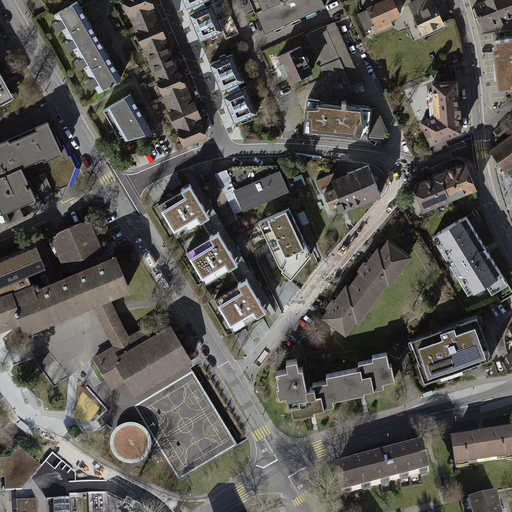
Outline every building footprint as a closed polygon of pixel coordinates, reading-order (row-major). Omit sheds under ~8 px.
[(127,0),(186,143),(205,136),(149,0),(127,0)] [(209,0),(181,0),(186,11),(210,1),(209,0)] [(246,0),(262,36),(325,9),(321,0),(246,0)] [(393,0),(366,11),(375,31),(401,20),(393,0)] [(431,0),(420,0),(409,5),(423,38),(445,29),(431,0)] [(511,0),(494,0),(472,9),(482,33),(511,20),(511,0)] [(78,4),(53,18),(57,25),(52,27),(57,36),(62,33),(68,43),(63,46),(68,54),(72,52),(78,62),(73,65),(78,73),(83,70),(89,81),(85,84),(90,93),(94,90),(98,96),(123,81),(78,4)] [(212,7),(189,17),(200,43),(223,33),(212,7)] [(356,93),(364,89),(364,83),(351,56),(351,55),(335,22),(313,32),(322,32),(323,59),(327,66),(323,68),(328,77),(342,76),(343,93),(356,93)] [(493,49),(499,95),(511,92),(511,40),(497,44),(498,48),(493,49)] [(313,77),(302,50),(281,58),(292,85),(313,77)] [(233,57),(210,67),(220,93),(244,83),(233,57)] [(0,108),(11,103),(0,84),(0,82),(0,108)] [(455,82),(428,85),(434,123),(418,127),(428,151),(463,140),(455,82)] [(247,89),(223,99),(234,125),(257,115),(247,89)] [(132,96),(102,112),(119,142),(123,140),(125,144),(154,136),(132,96)] [(320,102),(307,100),(303,134),(368,141),(368,139),(388,141),(389,135),(378,111),(319,105),(320,102)] [(49,124),(0,146),(0,211),(2,216),(38,200),(43,209),(66,199),(76,169),(71,157),(68,159),(63,147),(60,148),(49,124)] [(499,139),(508,133),(503,126),(494,133),(499,139)] [(511,135),(490,153),(505,170),(511,164),(511,135)] [(465,165),(412,188),(423,215),(476,192),(465,165)] [(382,198),(369,166),(334,181),(333,178),(332,176),(316,183),(329,215),(337,212),(338,214),(342,213),(343,215),(382,198)] [(233,168),(216,176),(236,219),(290,194),(279,169),(233,168)] [(303,176),(294,180),(298,191),(307,187),(303,176)] [(156,206),(175,238),(209,218),(190,186),(156,206)] [(290,212),(257,229),(285,284),(310,257),(290,212)] [(467,217),(432,238),(469,299),(486,289),(492,298),(509,287),(490,255),(488,252),(486,249),(474,229),(467,217)] [(175,238),(184,254),(218,234),(209,218),(175,238)] [(0,326),(20,319),(25,330),(93,301),(107,295),(128,286),(116,257),(100,264),(98,258),(103,256),(89,222),(54,237),(59,248),(56,249),(64,268),(67,267),(68,270),(73,268),(75,274),(40,289),(38,285),(34,286),(29,274),(32,273),(23,251),(0,260),(1,264),(0,264),(0,326)] [(184,254),(204,286),(238,266),(218,234),(184,254)] [(412,259),(388,241),(381,251),(378,249),(366,265),(364,263),(357,272),(360,275),(349,289),(346,287),(335,302),(333,301),(326,310),(328,312),(322,320),(346,338),(356,325),(358,326),(388,286),(390,288),(412,259)] [(204,286),(213,301),(247,281),(238,266),(204,286)] [(141,270),(130,271),(131,283),(142,282),(141,270)] [(266,314),(247,281),(213,301),(233,334),(266,314)] [(116,346),(128,338),(120,323),(113,309),(107,295),(93,301),(104,324),(116,346)] [(480,315),(404,342),(421,390),(498,363),(480,315)] [(112,386),(126,378),(134,392),(155,380),(156,381),(187,362),(186,361),(190,358),(188,354),(189,353),(175,330),(174,331),(171,326),(167,329),(166,327),(154,334),(155,335),(152,338),(146,328),(128,338),(116,346),(95,358),(96,361),(94,362),(105,379),(107,378),(108,380),(112,386)] [(298,361),(287,363),(289,371),(278,373),(280,387),(278,388),(280,398),(287,397),(289,408),(293,407),(295,417),(317,413),(316,411),(325,409),(325,407),(335,405),(334,398),(364,393),(364,390),(385,386),(385,381),(396,379),(393,365),(390,365),(388,355),(374,357),(375,360),(360,363),(361,368),(326,375),(327,380),(313,383),(313,387),(308,388),(305,368),(299,369),(298,361)] [(507,455),(511,454),(511,431),(503,432),(504,435),(496,436),(496,433),(481,437),(480,436),(471,437),(471,440),(464,441),(463,438),(452,440),(455,462),(467,461),(467,464),(507,458),(507,455)] [(390,482),(429,472),(422,445),(383,455),(390,482)] [(41,467),(19,448),(11,457),(4,458),(5,490),(22,489),(41,467)] [(342,494),(390,482),(383,455),(335,467),(342,494)] [(500,511),(497,494),(470,501),(472,511),(500,511)] [(37,511),(37,502),(17,503),(17,511),(37,511)]
